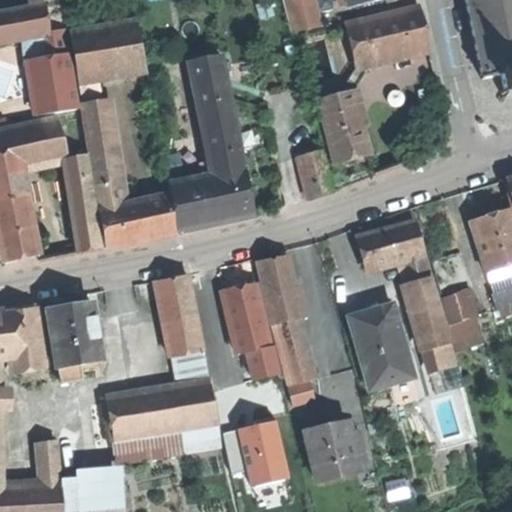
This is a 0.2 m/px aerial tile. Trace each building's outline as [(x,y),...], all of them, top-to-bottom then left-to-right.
[(321,25),(314,0),(284,0),(295,32),(321,25)] [(483,79),(503,75),(506,90),(503,91),(503,94),(507,94),(507,97),(509,97),(511,96),(510,93),(511,92),(511,0),(466,0),(480,68),(483,79)] [(0,44),(34,38),(51,35),(46,5),(0,13),(0,44)] [(420,10),(398,15),(408,57),(430,52),(420,10)] [(398,15),(346,27),(356,69),(408,57),(398,15)] [(101,28),(72,33),(81,82),(135,73),(146,71),(137,22),(101,28)] [(34,38),(38,59),(69,57),(65,32),(51,35),(34,38)] [(38,59),(28,60),(33,88),(38,114),(78,108),(69,57),(38,59)] [(432,57),(423,59),(426,71),(434,69),(432,57)] [(196,91),(213,176),(246,170),(223,58),(194,63),(200,91),(196,91)] [(320,101),(337,161),(352,156),(369,152),(353,92),(320,101)] [(99,211),(101,211),(128,205),(111,108),(83,113),(99,211)] [(0,131),(0,175),(21,171),(63,162),(68,161),(58,119),(0,131)] [(300,157),(311,198),(333,192),(323,151),(300,157)] [(87,156),(68,161),(63,162),(80,254),(102,249),(87,156)] [(213,176),(209,177),(219,224),(255,217),(246,170),(213,176)] [(21,171),(0,175),(0,199),(26,194),(21,171)] [(209,177),(171,185),(181,232),(211,226),(219,224),(209,177)] [(0,199),(0,231),(7,262),(24,258),(39,255),(26,194),(0,199)] [(168,197),(144,202),(152,239),(175,234),(168,197)] [(101,211),(107,248),(129,243),(152,239),(144,202),(128,205),(101,211)] [(511,212),(491,219),(472,224),(487,272),(508,266),(511,264),(511,212)] [(402,262),(425,256),(416,222),(387,230),(361,237),(371,271),(402,262)] [(305,286),(324,281),(314,243),(295,248),(305,286)] [(456,365),(425,256),(402,262),(412,298),(407,299),(421,350),(425,349),(431,371),(456,365)] [(261,266),(274,326),(299,319),(303,318),(289,260),(261,266)] [(156,283),(176,357),(204,351),(216,349),(199,273),(156,283)] [(239,293),(225,296),(238,355),(249,353),(270,348),(257,289),(239,293)] [(497,309),(511,304),(511,289),(493,296),(497,309)] [(444,299),(450,324),(462,321),(455,296),(444,299)] [(67,307),(48,310),(58,369),(60,369),(81,366),(102,362),(92,303),(67,307)] [(393,305),(349,317),(371,390),(414,377),(393,305)] [(42,308),(6,313),(12,359),(13,369),(46,365),(40,323),(43,322),(42,308)] [(0,309),(0,360),(12,359),(6,313),(6,309),(0,309)] [(274,326),(289,386),(311,380),(315,379),(299,319),(274,326)] [(272,348),(270,348),(249,353),(255,381),(258,381),(278,376),(272,348)] [(174,358),(180,388),(210,383),(204,351),(176,357),(174,358)] [(83,380),(81,366),(60,369),(62,383),(83,380)] [(288,421),(278,376),(258,381),(264,411),(261,412),(264,426),(268,426),(272,442),(295,437),(291,420),(288,421)] [(311,380),(289,386),(294,405),(316,399),(311,380)] [(108,399),(115,442),(217,426),(210,383),(180,388),(108,399)] [(219,412),(223,435),(252,429),(249,413),(235,416),(234,409),(219,412)] [(327,427),(307,431),(319,483),(362,472),(360,465),(368,463),(364,446),(356,448),(350,421),(327,427)] [(115,442),(118,462),(220,445),(217,426),(115,442)] [(37,444),(43,483),(63,482),(58,442),(37,444)] [(227,456),(233,475),(256,469),(251,449),(227,456)] [(261,484),(256,469),(233,475),(237,491),(261,484)] [(123,511),(121,478),(65,482),(67,511),(123,511)] [(43,483),(4,485),(0,484),(0,511),(63,511),(63,482),(43,483)]
